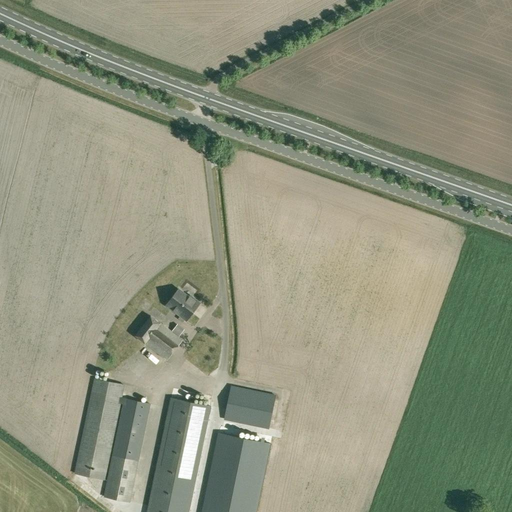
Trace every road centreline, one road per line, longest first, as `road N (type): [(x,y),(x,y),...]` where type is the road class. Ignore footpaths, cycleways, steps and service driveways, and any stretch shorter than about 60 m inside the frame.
road 1 (unclassified): [(511,230),(195,120)]
road 2 (primary): [(511,206),(205,99)]
road 3 (primary): [(205,99),(0,14)]
road 4 (unclassified): [(195,120),(0,38)]
